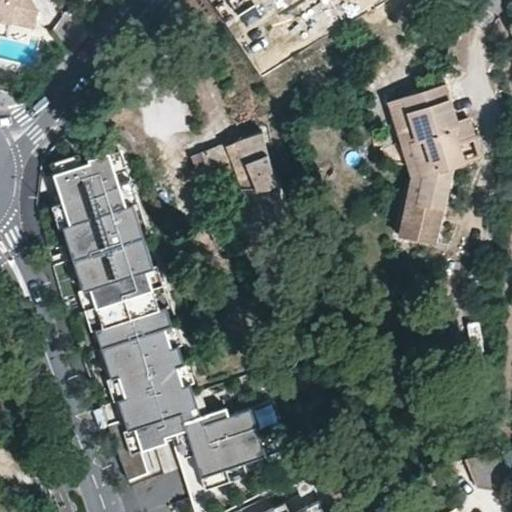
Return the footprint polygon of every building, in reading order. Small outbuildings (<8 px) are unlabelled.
[(0,0),(0,13),(16,17),(38,22),(42,4),(39,0),(0,0)] [(227,0),(237,15),(260,0),(227,0)] [(0,13),(0,27),(13,31),(16,17),(0,13)] [(447,80),(390,98),(414,173),(401,230),(437,238),(454,161),(464,159),(458,141),(477,135),(470,114),(459,118),(447,80)] [(269,225),(275,223),(292,216),(274,171),(271,164),(264,132),(241,139),(211,150),(192,157),(201,179),(236,168),(255,218),(266,214),(269,225)] [(112,156),(117,175),(128,171),(122,153),(112,156)] [(248,464),(292,450),(277,402),(231,417),(205,425),(203,418),(210,416),(202,393),(195,395),(192,384),(185,386),(179,367),(187,365),(181,346),(173,348),(167,329),(175,327),(168,307),(161,309),(149,270),(155,268),(135,204),(128,206),(121,187),(117,175),(112,156),(111,155),(86,163),(86,165),(64,172),(57,175),(66,204),(73,202),(80,222),(73,225),(77,238),(73,239),(75,246),(86,242),(90,256),(79,259),(82,266),(86,264),(90,278),(94,289),(100,287),(113,326),(106,328),(122,378),(129,376),(142,417),(135,419),(138,429),(134,430),(131,420),(115,425),(125,455),(133,482),(154,476),(146,453),(176,443),(174,435),(189,430),(192,438),(208,490),(252,476),(248,464)] [(64,172),(86,165),(86,163),(83,155),(61,163),(64,172)] [(128,206),(135,204),(139,202),(133,183),(121,187),(128,206)] [(80,222),(73,202),(66,204),(55,208),(62,228),(73,225),(80,222)] [(292,216),(275,223),(283,245),(301,238),(292,216)] [(90,256),(86,242),(75,246),(79,259),(90,256)] [(161,309),(168,307),(173,305),(161,266),(155,268),(149,270),(161,309)] [(290,316),(317,310),(311,281),(284,286),(290,316)] [(100,287),(94,289),(83,293),(96,332),(106,328),(113,326),(100,287)] [(180,325),(175,327),(167,329),(173,348),(181,346),(186,344),(180,325)] [(185,386),(192,384),(198,382),(192,363),(187,365),(179,367),(185,386)] [(142,417),(129,376),(122,378),(111,382),(118,403),(129,399),(135,419),(142,417)] [(105,426),(99,408),(92,410),(98,428),(105,426)] [(228,410),(210,416),(203,418),(205,425),(231,417),(228,410)] [(174,435),(176,443),(192,438),(189,430),(174,435)] [(511,484),(505,450),(467,457),(479,486),(509,491),(511,491),(511,484)] [(322,511),(316,496),(278,511),(322,511)]
